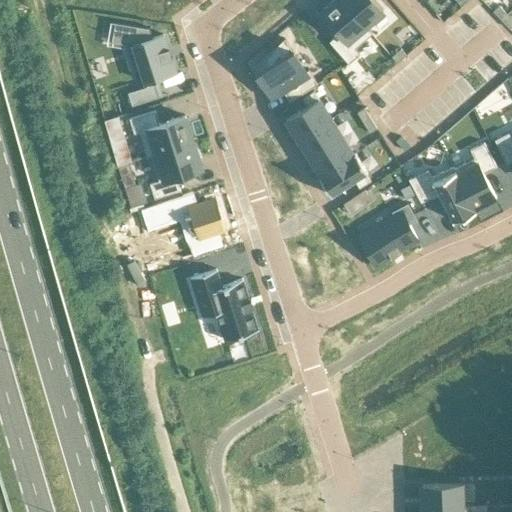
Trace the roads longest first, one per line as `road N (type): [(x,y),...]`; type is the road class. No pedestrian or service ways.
road 1 (residential): [(237,0),(210,27),(211,48),(300,334)]
road 2 (primary): [(96,511),(0,182)]
road 3 (residential): [(511,225),(300,334)]
road 4 (residential): [(351,511),(300,334)]
road 5 (primary): [(0,364),(43,511)]
